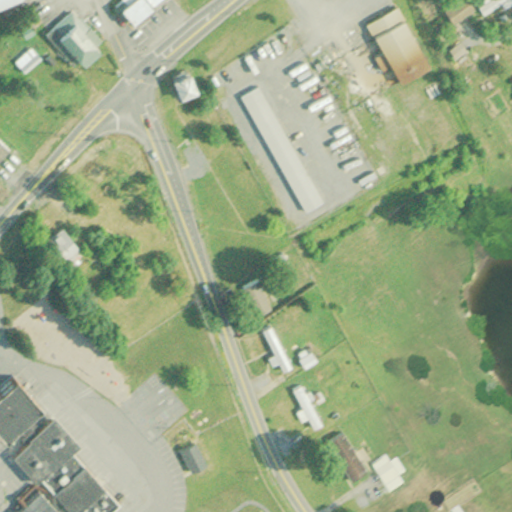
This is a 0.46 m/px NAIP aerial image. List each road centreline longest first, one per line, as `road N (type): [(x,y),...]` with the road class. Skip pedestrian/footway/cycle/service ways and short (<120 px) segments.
road 1 (tertiary): [(308,511),(275,460),(133,86)]
road 2 (primary): [(0,228),(133,86),(231,0)]
